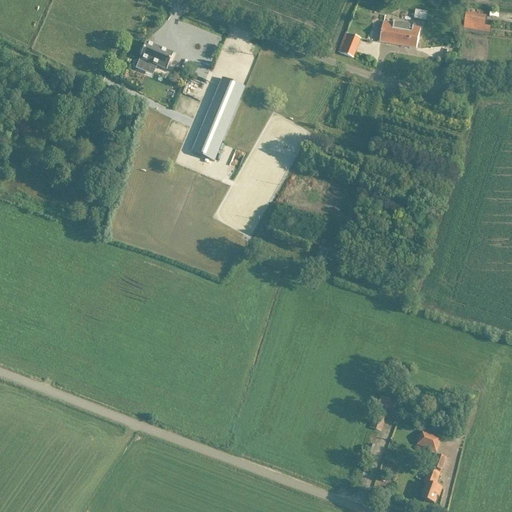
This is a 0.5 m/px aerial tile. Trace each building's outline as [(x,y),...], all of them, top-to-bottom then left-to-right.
[(490,36),(492,29),(485,27),(487,17),(467,14),(464,32),(490,36)] [(382,33),(380,43),(417,49),(418,39),(420,29),(414,28),(411,26),(407,25),(404,24),(401,24),(398,24),(394,24),(383,23),(382,33)] [(339,53),(353,59),(361,39),(347,34),(339,53)] [(139,59),(166,71),(173,55),(145,43),(144,48),(141,48),(139,53),(141,55),(139,59)] [(456,64),(457,56),(447,54),(445,62),(456,64)] [(223,79),(192,153),(215,163),(245,89),(223,79)] [(20,118),(13,123),(23,138),(31,133),(20,118)] [(385,423),(384,423),(389,410),(393,412),(396,403),(380,398),(370,428),(382,433),(385,423)] [(442,439),(422,432),(417,446),(437,453),(442,439)] [(442,490),(435,487),(441,471),(442,471),(446,460),(438,457),(434,468),(433,471),(430,470),(425,484),(428,485),(426,490),(422,500),(435,504),(437,497),(439,498),(442,490)]
